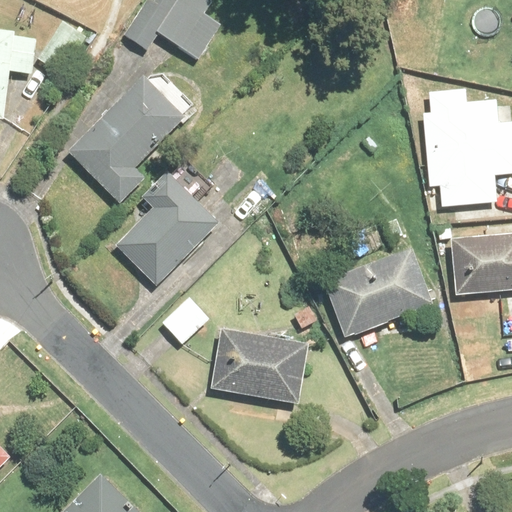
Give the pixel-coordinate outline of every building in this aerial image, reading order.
[(181,0),(181,1),(178,0),(154,0),(127,39),(149,54),(161,36),(202,64),(235,14),(214,0),(181,0)] [(98,39),(68,21),(42,63),(73,82),(98,39)] [(41,42),(0,36),(0,122),(10,124),(17,76),(36,78),(41,42)] [(144,173),(193,122),(149,80),(75,157),(125,205),(150,180),(144,173)] [(436,120),(424,121),(429,203),(445,202),(445,209),(511,205),(511,124),(506,125),(505,104),(471,106),(471,95),(435,98),(436,120)] [(155,213),(121,247),(164,291),(230,225),(178,177),(149,207),(155,213)] [(287,197),(265,178),(234,213),(256,232),(287,197)] [(511,239),(458,242),(460,299),(511,297),(511,239)] [(421,251),(331,285),(353,344),(444,309),(421,251)] [(217,320),(194,299),(167,328),(190,349),(217,320)] [(320,347),(228,330),(216,394),(307,412),(320,347)] [(0,476),(16,461),(0,444),(0,476)] [(142,511),(108,478),(74,511),(142,511)]
